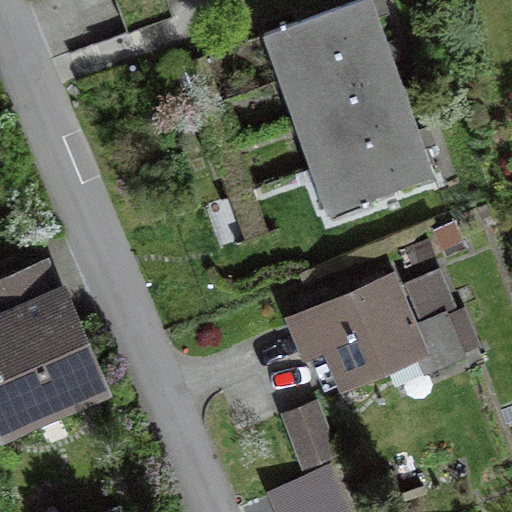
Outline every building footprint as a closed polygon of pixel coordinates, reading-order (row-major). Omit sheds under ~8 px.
[(171,16),(165,0),(127,0),(120,3),(131,31),(171,16)] [(284,82),(392,43),(376,0),(367,0),(267,36),(284,82)] [(409,91),(392,43),(284,82),(301,130),(409,91)] [(425,133),(409,91),(301,130),(316,172),(425,133)] [(439,172),(425,133),(316,172),(331,211),(439,172)] [(402,274),(294,318),(323,388),(428,346),(441,377),(486,359),(450,270),(407,287),(402,274)] [(0,303),(0,408),(8,428),(113,386),(69,276),(0,303)] [(326,402),(285,418),(306,471),(347,455),(326,402)] [(343,511),(328,477),(278,497),(284,511),(343,511)]
